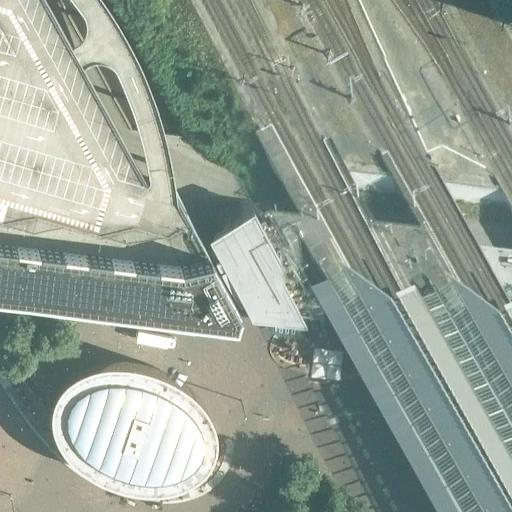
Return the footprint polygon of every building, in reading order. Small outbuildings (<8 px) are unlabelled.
[(0,0),(0,226),(208,248),(207,245),(206,245),(172,184),(146,176),(81,58),(48,0),(0,0)] [(333,291),(302,235),(292,216),(270,213),(217,243),(208,248),(236,299),(248,300),(265,302),(324,309),(318,299),(323,297),(333,291)] [(423,322),(486,330),(511,333),(511,243),(422,233),(376,227),(292,216),(302,235),(333,291),(340,303),(345,312),(346,312),(346,313),(423,322)] [(27,235),(0,231),(0,283),(234,314),(236,299),(208,248),(179,254),(27,235)] [(183,381),(182,380),(175,375),(170,373),(165,370),(160,368),(155,366),(150,364),(144,363),(139,361),(134,360),(128,359),(120,359),(113,358),(106,359),(102,359),(98,360),(94,361),(88,362),(83,364),(80,366),(73,369),(69,372),(65,375),(62,377),(60,380),(59,381),(57,384),(55,387),(53,390),(53,391),(52,393),(51,396),(51,398),(50,401),(49,405),(49,408),(49,410),(49,412),(49,415),(50,418),(51,423),(51,425),(53,429),(54,433),(55,435),(58,440),(61,444),(63,447),(66,451),(69,454),(72,457),(75,460),(80,463),(87,468),(92,470),(96,473),(101,475),(106,477),(112,479),(117,481),(122,482),(127,484),(135,485),(140,486),(144,486),(149,486),(153,486),(158,486),(162,485),(167,485),(171,484),(175,482),(182,480),(186,478),(189,476),(191,475),(194,474),(198,471),(201,468),(204,464),(206,462),(208,459),(210,454),(212,450),(213,446),(214,443),(215,440),(215,436),(215,433),(215,429),(214,426),(213,422),(211,416),(209,410),(207,406),(204,402),(202,399),(199,395),(196,392),(193,389),(190,386),(187,384),(183,381)]
